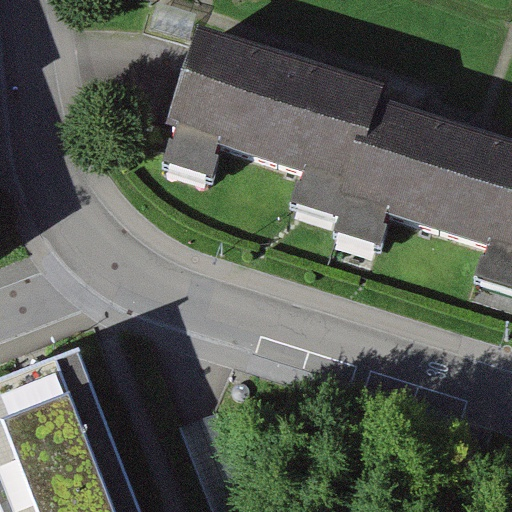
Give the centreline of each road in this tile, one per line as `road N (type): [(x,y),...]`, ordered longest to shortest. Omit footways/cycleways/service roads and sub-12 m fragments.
road 1 (residential): [(511,411),(165,295),(101,250)]
road 2 (residential): [(101,250),(54,180),(20,0)]
road 3 (residential): [(101,250),(62,296),(0,320)]
